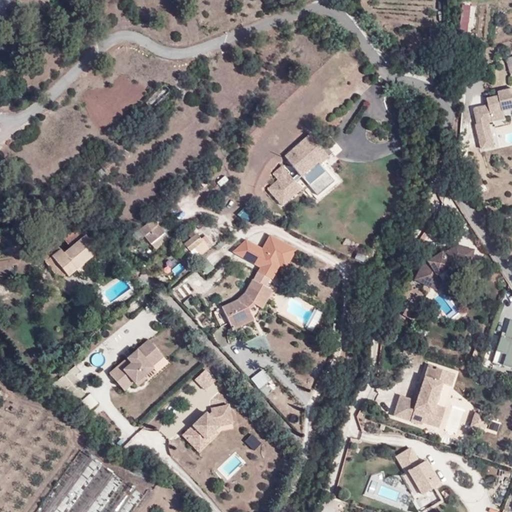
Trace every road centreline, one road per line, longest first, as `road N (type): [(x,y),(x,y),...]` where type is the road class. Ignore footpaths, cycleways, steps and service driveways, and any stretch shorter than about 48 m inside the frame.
road 1 (residential): [(453,166),(450,113),(442,103),(422,85),(393,81),(339,13),(324,8),(181,56),(133,37),(114,39),(36,109),(0,117)]
road 2 (residential): [(453,166),(433,182),(434,206),(383,300),(369,378),(331,490)]
road 3 (residential): [(258,227),(275,227),(343,267),(348,286),(340,345),(310,398),(303,445)]
road 4 (residential): [(303,445),(148,280)]
road 5 (residential): [(511,276),(452,180),(453,166)]
